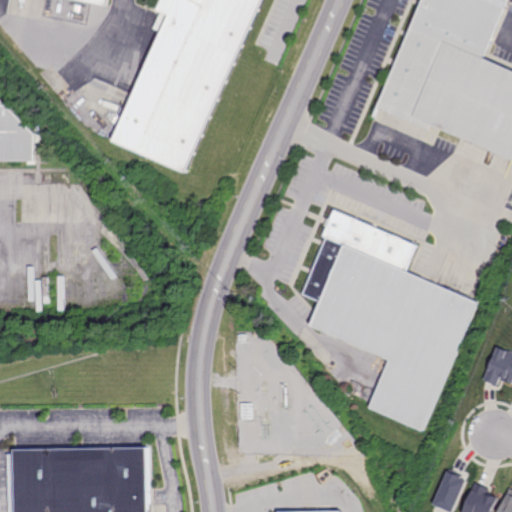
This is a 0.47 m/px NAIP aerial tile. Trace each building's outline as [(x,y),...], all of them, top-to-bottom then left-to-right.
[(263,0),(189,171),(116,139),(170,16),(159,11),(163,0),(263,0)] [(508,0),(483,61),(511,72),(511,155),(433,123),(430,131),(378,109),(423,0),(508,0)] [(0,102),(35,137),(35,161),(0,161),(0,102)] [(416,244),(405,271),(478,301),(424,430),(369,407),(389,358),(311,325),(320,303),(303,296),(327,238),(324,236),(335,210),(416,244)] [(511,352),(499,347),(485,380),(499,386),(501,380),(511,384),(511,352)] [(268,397),(261,397),(262,389),(269,390),(268,397)] [(242,419),(242,403),(253,403),(253,419),(242,419)] [(150,511),(10,511),(10,455),(14,455),(14,450),(149,447),(150,511)] [(450,471),(436,505),(450,511),(455,511),(470,479),(450,471)] [(477,483),(465,511),(494,511),(500,498),(489,493),(491,489),(477,483)] [(511,511),(511,485),(510,485),(499,511),(511,511)]
